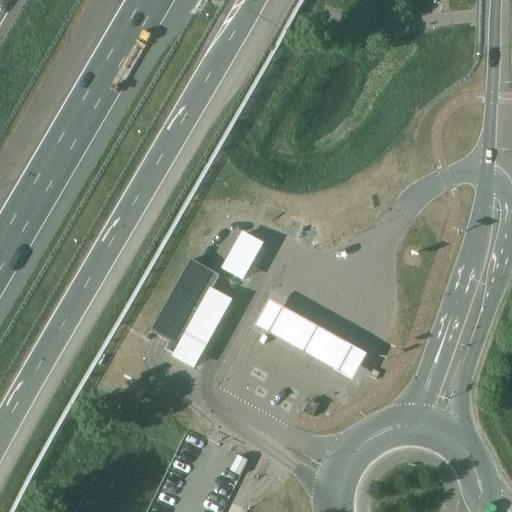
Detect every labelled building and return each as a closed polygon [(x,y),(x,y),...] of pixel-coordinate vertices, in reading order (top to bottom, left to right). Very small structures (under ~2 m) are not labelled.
[(241,229),(225,268),(248,278),(264,239),(241,229)] [(171,340),(210,270),(201,265),(191,259),(152,329),(164,336),(171,340)] [(169,343),(165,351),(176,357),(214,288),(221,276),(210,270),(171,340),(169,343)] [(214,288),(176,357),(195,367),(233,299),(214,288)] [(366,356),(270,303),(255,328),(351,381),(366,356)] [(311,401),(304,413),(313,418),(320,406),(311,401)] [(148,511),(222,511),(228,501),(248,462),(230,452),(207,441),(188,432),(182,443),(176,454),(148,511)]
